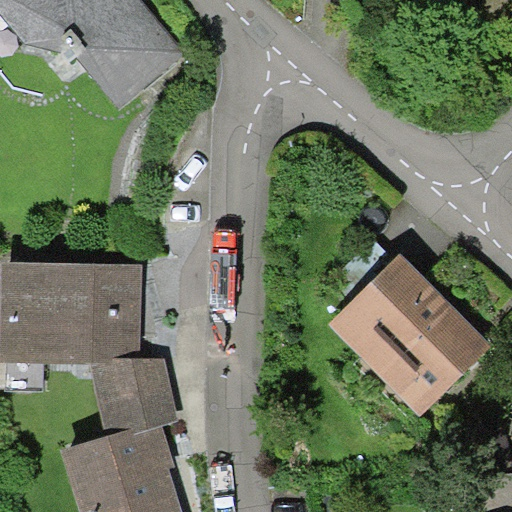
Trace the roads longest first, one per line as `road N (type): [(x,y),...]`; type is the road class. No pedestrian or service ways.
road 1 (residential): [(267,54),(245,131),(237,442),(250,511)]
road 2 (residential): [(475,222),(267,54)]
